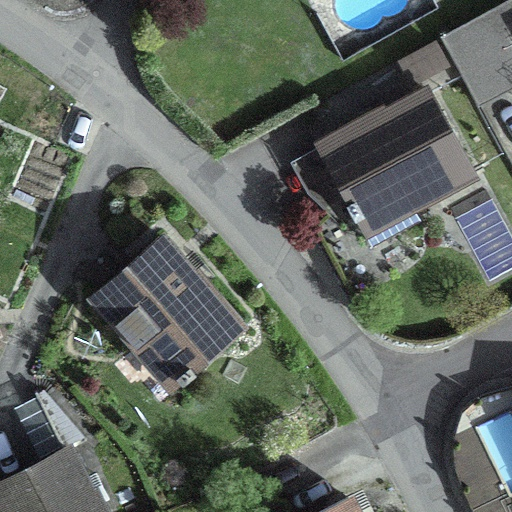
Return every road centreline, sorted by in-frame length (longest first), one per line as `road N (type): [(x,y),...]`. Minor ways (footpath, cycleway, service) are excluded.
road 1 (residential): [(390,394),(87,52)]
road 2 (residential): [(390,394),(511,327)]
road 3 (residential): [(442,511),(390,394)]
